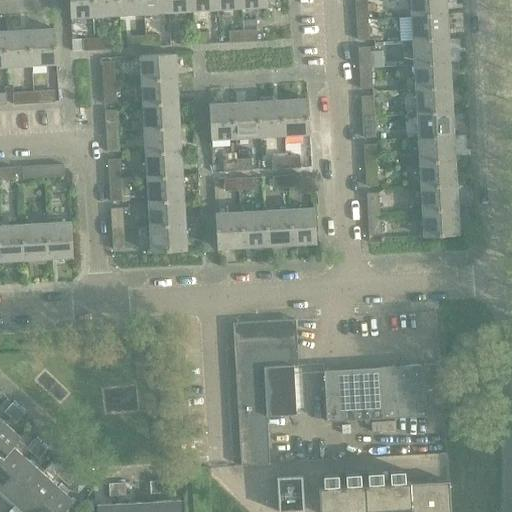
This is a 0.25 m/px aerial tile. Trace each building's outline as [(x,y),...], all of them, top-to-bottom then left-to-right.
[(96,16),(94,0),(69,0),(71,18),(96,16)] [(119,0),(94,0),(96,16),(120,15),(119,0)] [(143,0),(119,0),(120,15),(144,14),(143,0)] [(168,0),(143,0),(144,14),(169,12),(168,0)] [(192,0),(168,0),(169,12),(193,11),(192,0)] [(216,0),(192,0),(193,11),(218,9),(216,0)] [(241,0),(216,0),(218,9),(242,8),(241,0)] [(360,0),(356,0),(357,20),(368,20),(367,0),(360,0)] [(445,0),(411,0),(412,17),(447,15),(445,0)] [(447,15),(412,17),(413,41),(448,40),(447,15)] [(368,20),(357,20),(358,40),(370,40),(368,20)] [(55,29),(30,31),(32,65),(57,64),(55,29)] [(257,30),(243,31),(244,42),(258,42),(257,30)] [(30,31),(6,32),(8,67),(32,65),(30,31)] [(244,42),(243,31),(229,32),(230,43),(244,42)] [(208,33),(194,34),(195,45),(209,44),(208,33)] [(195,45),(194,34),(180,34),(181,46),(195,45)] [(146,48),(146,36),(132,37),(132,49),(146,48)] [(160,36),(146,36),(146,48),(160,47),(160,36)] [(111,38),(97,39),(97,51),(111,50),(111,38)] [(97,51),(97,39),(83,40),(83,51),(97,51)] [(448,40),(413,41),(415,66),(449,64),(448,40)] [(358,49),(360,69),(371,68),(370,48),(358,49)] [(140,56),(142,81),(176,79),(175,54),(140,56)] [(103,64),(104,84),(115,83),(114,63),(103,64)] [(449,64),(415,66),(416,90),(451,88),(449,64)] [(371,68),(360,69),(361,89),(372,88),(371,68)] [(176,79),(142,81),(143,106),(178,104),(176,79)] [(115,83),(104,84),(105,104),(116,103),(115,83)] [(451,88),(416,90),(417,115),(452,113),(451,88)] [(54,91),(34,92),(34,104),(54,103),(54,91)] [(34,104),(34,92),(14,93),(14,105),(34,104)] [(361,98),(362,117),(374,117),(373,97),(361,98)] [(308,99),(283,101),(285,135),(310,134),(308,99)] [(283,101),(259,102),(261,137),(285,135),(283,101)] [(259,102),(234,104),(236,138),(261,137),(259,102)] [(178,104),(143,106),(145,130),(179,128),(178,104)] [(236,138),(234,104),(209,105),(211,140),(236,138)] [(105,112),(107,132),(118,132),(117,112),(105,112)] [(452,113),(417,115),(419,139),(453,137),(452,113)] [(374,117),(362,117),(364,137),(375,137),(374,117)] [(179,128),(145,130),(146,154),(181,152),(179,128)] [(118,132),(107,132),(108,152),(119,152),(118,132)] [(453,137),(419,139),(420,163),(455,161),(453,137)] [(364,146),(365,166),(377,166),(376,146),(364,146)] [(181,152),(146,154),(147,179),(182,177),(181,152)] [(300,156),(286,157),(287,169),(301,168),(300,156)] [(287,169),(286,157),(272,158),(273,169),(287,169)] [(251,159),(237,160),(238,171),(252,171),(251,159)] [(108,161),(109,181),(121,180),(120,160),(108,161)] [(238,171),(237,160),(223,161),(224,172),(238,171)] [(455,161),(420,163),(422,188),(456,186),(455,161)] [(63,165),(43,166),(44,178),(64,177),(63,165)] [(44,178),(43,166),(23,167),(24,179),(44,178)] [(377,166),(365,166),(366,186),(378,186),(377,166)] [(14,168),(0,168),(0,180),(15,180),(14,168)] [(288,188),(287,176),(273,177),(274,189),(288,188)] [(301,176),(287,176),(288,188),(302,187),(301,176)] [(182,177),(147,179),(149,203),(183,201),(182,177)] [(253,178),(239,179),(239,191),(253,190),(253,178)] [(239,191),(239,179),(225,180),(225,192),(239,191)] [(121,180),(109,181),(110,201),(122,200),(121,180)] [(456,186),(422,188),(423,212),(458,210),(456,186)] [(367,195),(368,215),(380,214),(378,194),(367,195)] [(183,201),(149,203),(150,228),(185,226),(183,201)] [(111,210),(112,230),(124,229),(123,209),(111,210)] [(314,209),(289,210),(291,244),(316,243),(314,209)] [(289,210),(265,211),(267,246),(291,244),(289,210)] [(458,210),(423,212),(424,237),(459,235),(458,210)] [(265,211),(240,213),(242,247),(267,246),(265,211)] [(242,247),(240,213),(215,214),(217,249),(242,247)] [(380,214),(368,215),(369,235),(381,234),(380,214)] [(71,222),(46,224),(48,258),(73,257),(71,222)] [(46,224),(22,225),(24,260),(48,258),(46,224)] [(22,225),(0,226),(0,261),(24,260),(22,225)] [(185,226),(150,228),(151,253),(186,251),(185,226)] [(124,229),(112,230),(113,250),(125,249),(124,229)] [(293,366),(298,366),(295,320),(233,323),(241,466),(270,464),(267,416),(296,414),(293,366)] [(326,370),(324,370),(327,422),(328,422),(328,421),(426,416),(423,365),(394,367),(395,370),(326,373),(326,370)] [(4,412),(10,418),(18,409),(13,403),(4,412)] [(18,409),(10,418),(16,423),(24,414),(18,409)] [(395,421),(371,422),(372,432),(396,431),(395,421)] [(5,424),(0,429),(0,459),(12,446),(13,447),(21,438),(5,424)] [(27,449),(33,454),(41,445),(35,439),(27,449)] [(41,445),(33,454),(39,459),(47,450),(41,445)] [(0,459),(0,490),(27,460),(13,447),(12,446),(0,459)] [(27,460),(0,490),(0,491),(15,504),(42,474),(27,460)] [(57,476),(63,481),(71,472),(65,467),(57,476)] [(450,511),(449,482),(410,484),(410,483),(403,483),(403,481),(405,481),(404,470),(390,471),(390,484),(383,484),(382,472),(367,472),(368,485),(360,486),(360,473),(345,474),(346,486),(338,487),(338,474),(323,475),(324,485),(325,485),(325,488),(319,488),(319,511),(353,511),(411,509),(411,511),(450,511)] [(71,472),(63,481),(69,486),(77,477),(71,472)] [(42,474),(15,504),(23,511),(35,511),(58,487),(42,474)] [(286,511),(304,511),(302,476),(277,477),(278,511),(286,511)] [(166,481),(158,482),(158,494),(166,494),(166,481)] [(158,494),(158,482),(150,482),(150,494),(158,494)] [(125,483),(117,484),(118,496),(126,496),(125,483)] [(118,496),(117,484),(109,484),(110,497),(118,496)] [(58,487),(35,511),(64,511),(74,502),(58,487)] [(181,511),(180,501),(159,502),(159,511),(181,511)] [(159,511),(159,502),(139,503),(139,511),(159,511)] [(139,511),(139,503),(118,504),(118,511),(139,511)]
